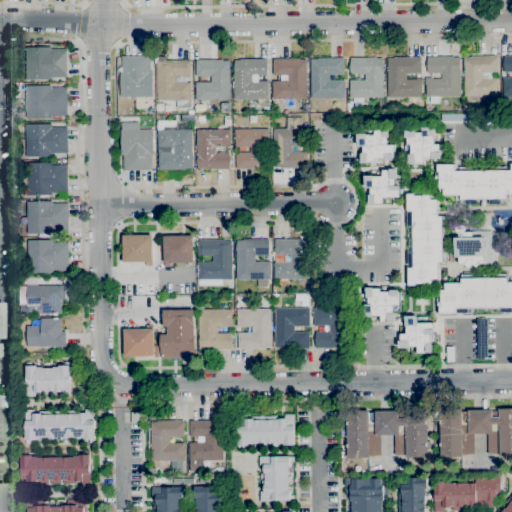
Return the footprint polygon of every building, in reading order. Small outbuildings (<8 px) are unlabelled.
[(51,79),(26,80),(25,47),(51,47),(51,49),(66,49),(67,77),(51,77),(51,79)] [(511,101),(506,101),(506,96),(503,96),(502,78),(511,77),(511,72),(504,72),(504,56),(511,55),(511,101)] [(152,97),(121,97),(120,72),(122,72),(122,56),(150,56),(150,71),(152,71),(152,97)] [(430,103),(430,96),(426,96),(426,84),(425,84),(425,77),(431,77),(431,79),(441,79),(441,72),(427,72),(427,57),(453,56),(453,58),(459,58),(460,96),(438,97),(439,103),(430,103)] [(466,102),(466,97),(464,97),(463,57),(470,57),(470,56),(497,56),(497,72),(490,72),(490,78),(498,78),(499,96),(496,96),(497,101),(466,102)] [(349,98),(349,80),(365,80),(365,74),(350,74),(350,58),(383,57),(383,97),(349,98)] [(388,97),(387,59),(393,58),(393,57),(420,57),(420,73),(406,73),(406,80),(417,79),(417,78),(422,78),(422,84),(421,84),(421,97),(388,97)] [(272,99),(272,81),(280,81),(280,75),(273,75),(273,59),(299,58),(299,59),(306,59),(307,98),(272,99)] [(345,98),(311,99),(310,59),(317,59),(317,58),(343,58),(344,74),(328,74),(328,80),(344,80),(345,98)] [(195,100),(195,82),(207,82),(207,76),(196,76),(196,60),(229,59),(230,100),(195,100)] [(268,99),(234,99),(234,73),(236,73),(235,59),(266,59),(266,75),(257,75),(257,81),(267,81),(268,99)] [(187,104),(179,104),(179,100),(157,100),(157,61),(163,61),(163,60),(190,60),(190,76),(188,76),(188,82),(191,82),(191,100),(187,100),(187,104)] [(51,118),(26,118),(25,86),(51,85),(51,87),(66,87),(67,116),(51,116),(51,118)] [(121,130),(121,117),(138,116),(138,129),(121,130)] [(35,160),(34,157),(26,157),(26,125),(51,124),(51,126),(67,126),(67,154),(52,154),(52,157),(42,157),(42,160),(35,160)] [(422,166),(418,166),(418,164),(410,164),(410,163),(408,163),(408,157),(406,157),(406,152),(410,152),(410,151),(408,151),(408,145),(406,145),(406,143),(404,143),(404,139),(407,139),(407,130),(412,130),(412,132),(417,132),(417,130),(423,130),(423,128),(436,127),(436,132),(434,132),(434,138),(436,138),(436,144),(441,144),(441,146),(443,146),(443,150),(441,150),(441,159),(435,159),(435,157),(424,157),(424,164),(422,164),(422,166)] [(236,169),(235,153),(250,152),(250,147),(235,147),(235,129),(268,128),(269,168),(236,169)] [(280,169),(280,167),(274,168),(273,129),(307,128),(307,145),(292,146),(292,152),(307,151),(307,168),(280,169)] [(369,165),(369,162),(360,162),(360,158),(358,158),(358,154),(362,154),(362,151),(360,151),(360,146),(358,146),(357,132),(363,132),(363,130),(367,130),(367,134),(368,134),(368,132),(374,132),(374,128),(387,128),(387,139),(390,139),(390,145),(394,144),(394,146),(396,146),(397,151),(394,151),(394,158),(393,158),(393,161),(387,161),(387,158),(381,158),(381,161),(375,161),(375,162),(374,162),(374,165),(369,165)] [(124,170),(123,155),(122,155),(121,130),(138,129),(153,129),(153,154),(151,154),(151,169),(124,170)] [(229,169),(197,169),(197,130),(230,129),(230,147),(215,147),(215,153),(229,153),(229,169)] [(192,169),(159,170),(158,148),(158,130),(191,130),(192,169)] [(29,199),(29,195),(27,195),(27,184),(23,184),(23,179),(27,179),(26,163),(51,163),(51,165),(67,165),(68,193),(51,193),(51,195),(34,195),(34,199),(29,199)] [(471,204),(460,204),(460,196),(443,196),(443,192),(438,193),(438,188),(439,188),(439,186),(436,186),(436,181),(439,181),(439,180),(436,180),(436,179),(435,179),(435,172),(437,172),(437,170),(435,170),(435,166),(437,166),(437,164),(454,164),(455,171),(460,170),(460,167),(470,167),(470,171),(471,171),(471,168),(476,168),(476,170),(480,170),(480,168),(485,168),(485,170),(489,170),(489,168),(493,167),(493,171),(496,171),(496,166),(506,166),(506,170),(511,170),(511,163),(511,195),(506,195),(506,203),(496,203),(496,199),(471,199),(471,204)] [(368,204),(368,199),(366,199),(366,195),(370,195),(370,192),(367,192),(367,187),(365,187),(365,174),(370,174),(370,172),(374,172),(374,176),(376,176),(376,174),(381,174),(381,170),(384,170),(384,167),(387,167),(388,170),(397,170),(397,175),(395,175),(395,181),(397,180),(397,187),(400,186),(400,189),(402,189),(402,193),(399,193),(399,199),(394,199),(394,202),(390,202),(390,198),(383,198),(383,204),(368,204)] [(414,288),(409,288),(409,285),(407,285),(407,268),(413,268),(413,263),(408,263),(408,252),(412,252),(410,252),(410,247),(412,247),(412,245),(410,245),(410,240),(412,240),(412,238),(410,238),(410,234),(412,234),(412,232),(410,232),(410,227),(412,227),(412,226),(408,226),(408,216),(412,216),(412,211),(406,211),(406,193),(408,193),(408,191),(412,191),(412,193),(414,193),(414,191),(423,191),(423,195),(424,195),(424,193),(428,193),(428,195),(431,195),(435,195),(435,199),(438,199),(438,203),(440,203),(440,207),(438,207),(438,216),(446,216),(446,226),(442,226),(442,227),(445,227),(445,232),(442,232),(442,233),(445,233),(445,245),(443,245),(443,247),(445,246),(445,251),(443,251),(443,252),(447,252),(447,262),(438,263),(439,279),(436,279),(436,284),(429,284),(429,286),(425,286),(425,284),(423,284),(423,285),(414,286),(414,288)] [(40,237),(40,233),(28,234),(27,202),(52,201),(52,204),(67,203),(68,231),(52,232),(52,237),(40,237)] [(468,267),(465,264),(459,264),(459,253),(455,253),(455,236),(458,236),(458,232),(456,232),(456,226),(464,226),(464,231),(491,231),(491,264),(478,264),(476,266),(473,264),(471,264),(468,267)] [(153,266),(143,266),(143,262),(123,262),(123,235),(152,235),(153,266)] [(164,267),(163,236),(195,235),(195,247),(193,247),(193,262),(171,263),(171,267),(164,267)] [(232,280),(197,280),(197,262),(213,262),(213,256),(198,256),(198,240),(225,239),(225,240),(231,240),(232,280)] [(257,287),(257,279),(236,280),(235,253),(237,253),(236,240),(242,240),(242,239),(268,239),(269,255),(255,255),(255,262),(270,261),(270,279),(267,279),(267,286),(257,287)] [(309,279),(274,279),(274,261),(289,261),(289,255),(275,255),(275,239),(301,239),(301,240),(308,240),(309,279)] [(53,273),(27,273),(27,240),(53,240),(53,242),(68,242),(68,270),(53,270),(53,273)] [(457,314),(439,314),(439,313),(436,313),(436,308),(438,308),(438,304),(436,304),(436,301),(438,301),(438,298),(440,298),(440,297),(438,297),(438,292),(440,292),(440,286),(444,286),(444,283),(448,283),(448,280),(452,280),(452,283),(461,283),(461,278),(461,274),(472,274),(472,276),(476,276),(476,278),(478,278),(478,276),(490,275),(490,278),(491,278),(491,275),(496,275),(496,278),(497,278),(497,274),(507,274),(507,282),(511,282),(511,308),(508,308),(508,312),(498,312),(498,308),(496,308),(496,311),(492,311),(492,308),(490,308),(490,311),(486,311),(486,308),(484,308),(484,311),(479,311),(479,308),(477,308),(477,311),(473,311),(473,308),(472,308),(472,313),(461,313),(461,309),(457,309),(457,314)] [(61,314),(19,314),(19,286),(65,285),(65,300),(61,300),(61,314)] [(386,324),(383,324),(383,322),(380,322),(380,316),(372,316),(372,320),(365,320),(365,305),(368,305),(368,304),(365,304),(365,300),(364,300),(364,293),(365,293),(365,288),(374,288),(374,286),(378,286),(378,288),(380,288),(380,289),(386,289),(386,292),(393,292),(393,289),(398,289),(398,292),(399,292),(399,295),(402,295),(402,303),(399,303),(399,305),(395,305),(395,310),(393,310),(393,313),(397,313),(397,317),(395,317),(395,319),(393,319),(393,322),(386,322),(386,324)] [(231,349),(198,349),(198,309),(220,309),(220,305),(224,305),(224,309),(232,309),(232,327),(217,327),(217,333),(231,333),(231,349)] [(316,348),(315,332),(329,332),(329,326),(314,326),(313,308),(349,307),(350,347),(316,348)] [(308,348),(283,348),(283,347),(275,347),(275,309),(309,308),(309,325),(294,326),(294,332),(308,332),(308,348)] [(265,348),(237,348),(237,333),(252,332),(252,327),(237,327),(237,309),(271,309),(271,347),(265,347),(265,348)] [(181,355),(160,355),(160,334),(167,334),(167,326),(163,326),(163,310),(194,310),(194,351),(181,351),(181,355)] [(423,356),(418,356),(418,353),(417,353),(417,351),(414,351),(414,346),(409,346),(409,349),(400,349),(400,334),(404,334),(404,328),(406,328),(406,326),(403,326),(403,317),(417,317),(417,321),(422,321),(422,323),(427,323),(427,321),(434,320),(434,334),(432,334),(432,340),(430,340),(430,342),(432,342),(432,351),(430,351),(430,353),(423,353),(423,356)] [(27,347),(27,326),(41,326),(40,318),(61,318),(61,332),(65,331),(66,346),(27,347)] [(124,356),(123,330),(146,329),(145,325),(153,325),(153,355),(124,356)] [(29,396),(28,385),(26,385),(25,366),(26,366),(26,362),(31,362),(31,366),(37,366),(37,367),(42,367),(42,368),(53,368),(53,367),(58,367),(58,365),(64,365),(64,362),(70,362),(70,377),(71,377),(71,384),(70,384),(70,396),(62,396),(62,392),(55,392),(55,391),(42,391),(42,393),(35,393),(35,396),(29,396)] [(30,445),(26,445),(26,441),(24,441),(24,421),(28,421),(27,410),(34,410),(34,413),(35,413),(35,414),(40,414),(40,411),(52,410),(52,415),(54,415),(54,411),(64,411),(64,415),(66,415),(66,411),(78,410),(78,413),(84,413),(84,409),(94,409),(94,421),(96,421),(96,428),(94,428),(94,443),(90,443),(90,440),(84,440),(84,438),(79,438),(79,437),(42,437),(42,438),(36,438),(36,440),(30,440),(30,445)] [(462,457),(440,457),(440,448),(437,448),(437,440),(440,440),(440,425),(437,426),(437,418),(440,418),(440,409),(462,409),(462,411),(468,411),(468,410),(492,410),(492,411),(498,411),(498,409),(511,409),(511,456),(499,456),(499,454),(487,454),(487,434),(473,434),(474,454),(462,454),(462,457)] [(347,458),(347,449),(344,449),(344,441),(347,441),(346,426),(344,426),(344,419),(346,418),(346,417),(341,417),(341,412),(346,412),(346,410),(368,410),(369,412),(375,412),(375,411),(399,411),(399,412),(405,412),(405,410),(427,410),(427,418),(430,418),(430,424),(432,424),(432,426),(432,432),(427,432),(427,441),(430,441),(430,448),(428,448),(428,457),(406,457),(406,455),(394,455),(394,435),(380,435),(380,455),(369,455),(369,458),(347,458)] [(140,424),(130,424),(130,412),(140,412),(140,424)] [(294,449),(288,449),(288,445),(283,445),(283,444),(276,444),(276,443),(273,443),(273,446),(267,446),(267,443),(267,445),(264,445),(264,443),(253,443),(253,447),(248,447),(248,445),(242,445),(243,449),(237,449),(237,445),(236,415),(246,415),(246,419),(251,419),(251,416),(258,416),(264,416),(270,416),(277,416),(277,419),(284,419),(284,414),(294,414),(294,428),(294,449)] [(190,471),(189,443),(204,442),(204,436),(190,437),(190,421),(216,420),(217,421),(222,421),(223,460),(202,460),(202,470),(190,471)] [(182,472),(171,472),(171,461),(150,461),(150,422),(157,422),(157,421),(184,421),(184,437),(169,437),(169,443),(185,443),(185,461),(182,461),(182,472)] [(90,486),(81,486),(81,483),(69,483),(69,485),(63,485),(63,484),(36,484),(36,485),(20,485),(20,455),(31,455),(31,457),(37,457),(37,458),(73,457),(73,456),(79,456),(79,455),(90,455),(90,466),(91,466),(91,473),(90,473),(90,486)] [(268,503),(268,501),(260,501),(259,491),(264,491),(264,489),(260,489),(260,474),(263,473),(263,471),(257,471),(257,467),(259,467),(259,456),(270,456),(270,457),(293,456),(293,462),(289,462),(290,467),(288,467),(288,472),(290,472),(290,475),(287,475),(287,484),(288,484),(288,489),(290,489),(290,495),(294,495),(294,500),(275,500),(275,503),(268,503)] [(352,511),(352,501),(350,501),(350,496),(345,496),(345,478),(361,478),(361,477),(371,477),(371,479),(388,479),(388,495),(383,495),(383,501),(382,501),(382,511),(352,511)] [(451,511),(451,508),(434,508),(434,499),(433,499),(432,492),(434,492),(434,481),(445,481),(445,483),(450,483),(475,483),(475,478),(500,477),(500,494),(496,494),(496,501),(492,501),(492,507),(475,507),(475,506),(469,506),(469,511),(451,511)] [(398,511),(398,495),(401,495),(401,487),(396,487),(397,478),(431,478),(431,482),(427,482),(427,488),(426,488),(426,493),(427,493),(427,496),(425,496),(425,505),(427,505),(427,509),(425,509),(425,511),(398,511)] [(197,511),(197,504),(196,504),(196,498),(194,498),(194,487),(213,487),(213,486),(224,486),(224,494),(221,494),(221,501),(224,501),(224,511),(197,511)] [(153,511),(153,505),(156,504),(156,497),(152,497),(151,487),(163,487),(163,488),(185,488),(186,498),(181,499),(181,504),(179,504),(179,511),(153,511)] [(511,511),(496,511),(497,511),(498,511),(501,511),(504,509),(501,507),(511,492),(511,511)] [(27,511),(27,500),(44,499),(44,506),(48,506),(48,503),(64,502),(64,506),(67,505),(67,500),(84,500),(85,508),(86,508),(86,511),(27,511)]
